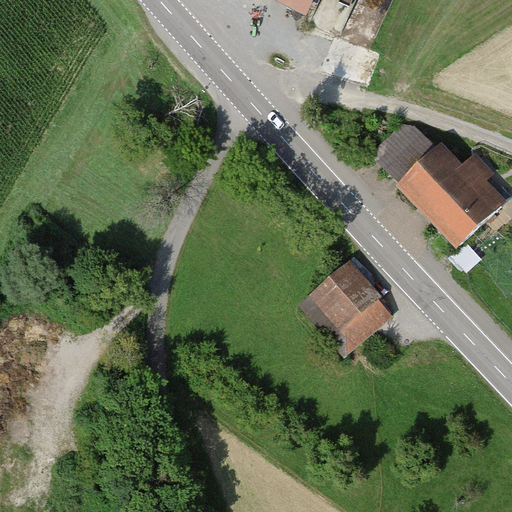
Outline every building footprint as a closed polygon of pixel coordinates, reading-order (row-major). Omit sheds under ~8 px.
[(328,0),(312,35),(369,61),(396,0),(328,0)] [(374,161),(397,184),(433,148),(418,133),(404,130),(374,161)] [(397,184),(394,187),(456,251),(500,208),(483,191),(462,169),(439,145),(433,148),(397,184)] [(495,178),(473,157),(462,169),(483,191),(495,178)] [(452,255),(467,273),(485,259),(470,241),(452,255)] [(392,316),(350,264),(299,304),(341,356),(392,316)]
